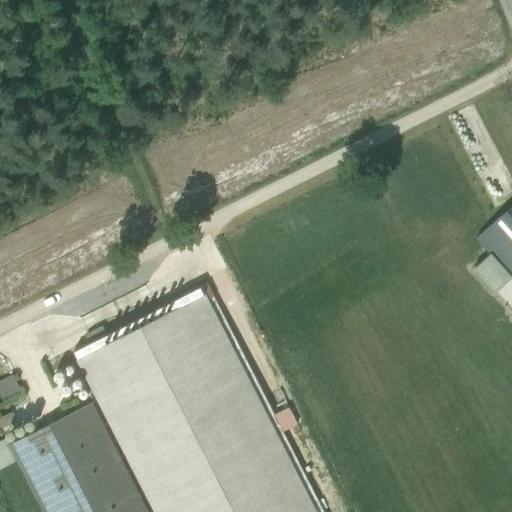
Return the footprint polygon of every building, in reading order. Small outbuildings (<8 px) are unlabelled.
[(511,203),(476,236),(491,253),(475,268),(495,291),(511,276),(511,275),(511,203)] [(324,511),(208,281),(75,348),(158,511),(324,511)] [(71,330),(75,341),(92,335),(88,324),(71,330)] [(46,511),(147,511),(91,401),(11,442),(19,458),(46,511)] [(8,436),(0,440),(0,467),(19,458),(11,442),(8,436)]
